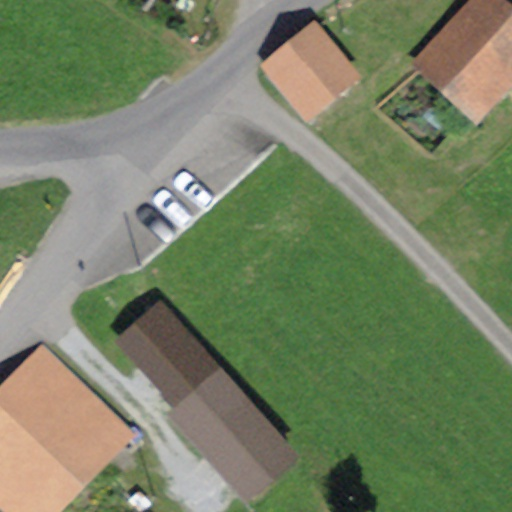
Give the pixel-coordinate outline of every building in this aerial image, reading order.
[(468,114),(511,64),(511,27),(481,0),(419,71),(468,114)] [(313,130),(369,81),(319,20),(261,68),(313,130)] [(0,259),(9,250),(0,241),(0,259)] [(201,367),(211,356),(162,305),(124,341),(174,392),(185,381),(185,380),(186,374),(190,368),(197,366),(201,367)] [(0,507),(5,511),(72,511),(143,438),(44,346),(0,393),(0,507)] [(192,391),(199,392),(205,390),(210,384),(211,378),(209,372),(203,367),(201,367),(197,366),(190,368),(186,374),(185,380),(185,381),(187,386),(192,391)] [(253,509),(306,461),(225,372),(172,420),(253,509)]
